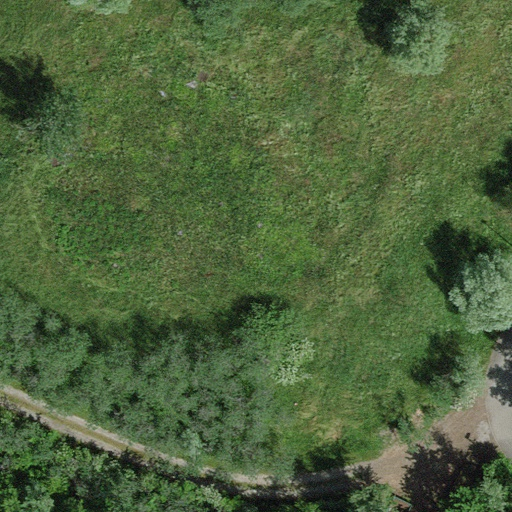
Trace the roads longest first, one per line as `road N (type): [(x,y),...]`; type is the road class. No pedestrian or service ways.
road 1 (track): [(509,416),(359,477),(266,491),(160,466),(0,393)]
road 2 (track): [(398,464),(326,329)]
